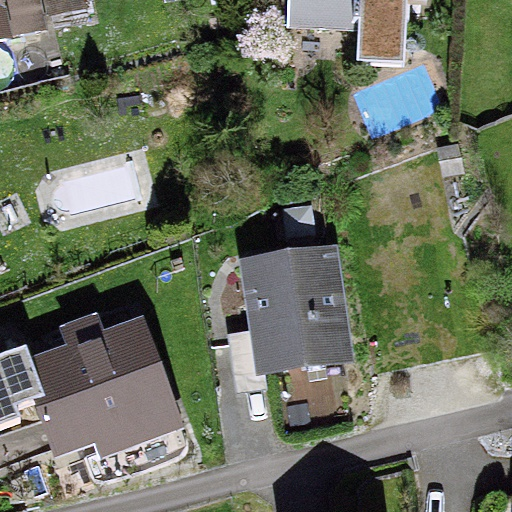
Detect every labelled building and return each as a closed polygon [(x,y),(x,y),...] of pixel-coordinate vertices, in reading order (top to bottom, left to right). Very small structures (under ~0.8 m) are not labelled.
[(33,0),(0,0),(0,40),(40,32),(33,0)] [(80,0),(47,0),(50,15),(82,9),(80,0)] [(289,0),(288,31),(359,34),(358,43),(405,45),(409,8),(427,9),(427,0),(289,0)] [(344,360),(329,259),(249,270),(264,372),(344,360)] [(136,334),(33,371),(31,360),(0,368),(0,432),(50,417),(61,452),(127,427),(134,444),(171,430),(136,334)]
